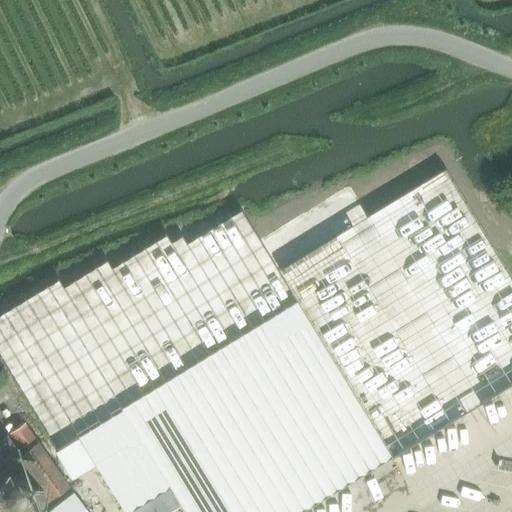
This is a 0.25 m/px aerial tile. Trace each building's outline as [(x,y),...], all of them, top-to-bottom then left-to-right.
[(511,275),(446,168),(282,268),(396,454),(511,382),(511,275)] [(87,260),(0,312),(0,362),(53,449),(121,408),(263,321),(276,341),(309,321),(240,209),(184,243),(175,228),(96,275),(87,260)] [(263,321),(121,408),(184,511),(299,511),(391,456),(309,321),(276,341),(263,321)] [(474,443),(508,422),(496,403),(462,423),(474,443)] [(25,422),(7,434),(20,453),(29,447),(38,441),(25,422)] [(7,434),(0,438),(0,504),(5,501),(6,502),(18,504),(15,506),(19,511),(33,511),(49,498),(68,485),(38,441),(29,447),(20,453),(7,434)] [(436,438),(421,447),(429,459),(443,450),(436,438)] [(509,476),(511,479),(511,478),(511,459),(484,479),(491,489),(509,476)] [(129,511),(169,511),(179,506),(168,488),(129,511)] [(90,511),(75,492),(49,511),(90,511)]
